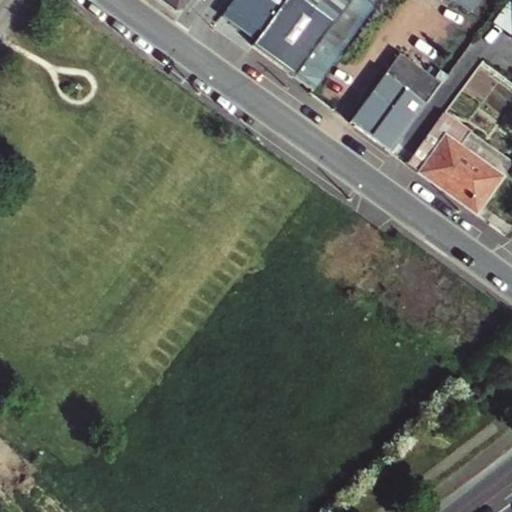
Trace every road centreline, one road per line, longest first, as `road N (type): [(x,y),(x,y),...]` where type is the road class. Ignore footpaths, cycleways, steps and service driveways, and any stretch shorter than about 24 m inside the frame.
road 1 (tertiary): [(511,286),(175,42)]
road 2 (unknown): [(378,189),(482,48),(511,47)]
